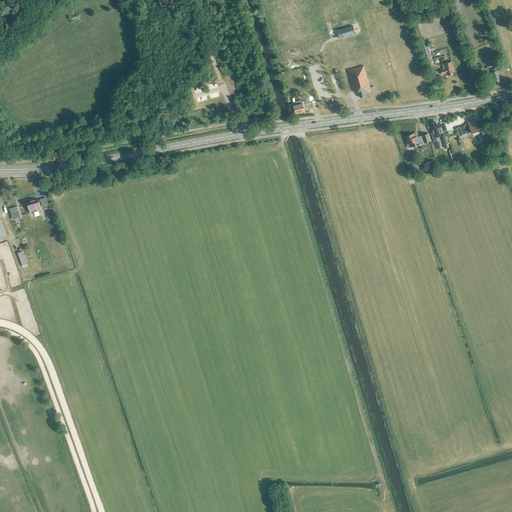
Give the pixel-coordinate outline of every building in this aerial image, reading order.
[(336,31),(339,38),(355,34),(353,26),(336,31)] [(431,55),(425,57),(426,62),(427,62),(430,71),(433,70),(431,61),(432,60),(431,55)] [(443,69),(440,70),(442,74),(445,73),(445,76),(448,76),(453,74),(451,67),(453,66),(451,61),(446,63),(445,59),(441,60),(442,64),(443,69)] [(364,94),(371,92),(363,66),(347,70),(353,92),(358,91),(360,98),(365,96),(364,94)] [(495,83),(500,81),(496,71),(492,72),(495,83)] [(296,105),(293,106),(295,114),(304,111),(302,103),(301,101),(296,102),(296,105)] [(478,120),(464,125),(467,134),(481,129),(481,130),(484,138),(489,136),(485,127),(483,128),(480,120),(478,120)] [(435,137),(441,135),(439,129),(438,129),(437,125),(436,125),(435,122),(430,123),(431,128),(432,131),(430,132),(434,142),(437,141),(436,137),(435,137)] [(414,137),(413,134),(405,137),(407,143),(409,142),(411,147),(430,141),(427,134),(417,138),(416,137),(414,137)] [(27,202),(29,211),(41,207),(38,198),(34,199),(30,201),(27,202)] [(16,207),(10,209),(13,219),(19,217),(16,207)] [(22,251),(17,253),(22,265),(26,264),(22,251)]
